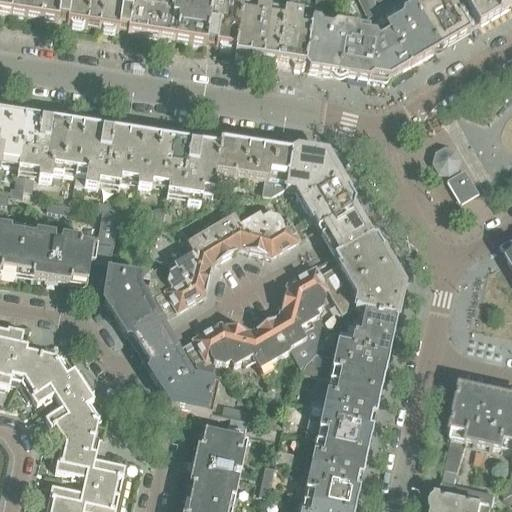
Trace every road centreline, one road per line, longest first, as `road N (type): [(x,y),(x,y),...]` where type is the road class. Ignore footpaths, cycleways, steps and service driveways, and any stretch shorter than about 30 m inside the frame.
road 1 (residential): [(0,71),(356,129)]
road 2 (residential): [(117,377),(404,208)]
road 3 (residential): [(511,49),(380,127),(356,129)]
road 4 (residential): [(394,511),(429,359)]
road 5 (residential): [(150,511),(163,451),(117,377)]
road 6 (residential): [(117,377),(84,324),(0,310)]
